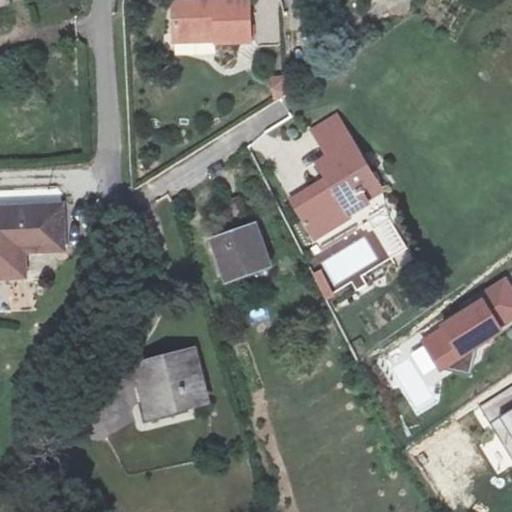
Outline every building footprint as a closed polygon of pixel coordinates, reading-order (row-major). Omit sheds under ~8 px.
[(243,28),(170,27),(169,66),(210,65),(210,73),(242,73),(243,28)] [(381,215),(329,118),(305,131),(316,151),(302,157),(318,191),(282,210),(305,253),(381,215)] [(68,251),(66,206),(0,208),(0,278),(23,278),(23,253),(68,251)] [(257,224),(214,241),(229,276),(271,260),(257,224)] [(475,299),(437,322),(440,327),(419,340),(439,372),(458,360),(455,355),(498,329),(497,326),(511,316),(511,287),(505,276),(473,295),(475,299)] [(196,350),(137,366),(153,419),(211,400),(196,350)] [(416,391),(410,378),(417,375),(411,361),(393,367),(404,396),(416,391)] [(511,387),(479,407),(511,460),(511,387)]
